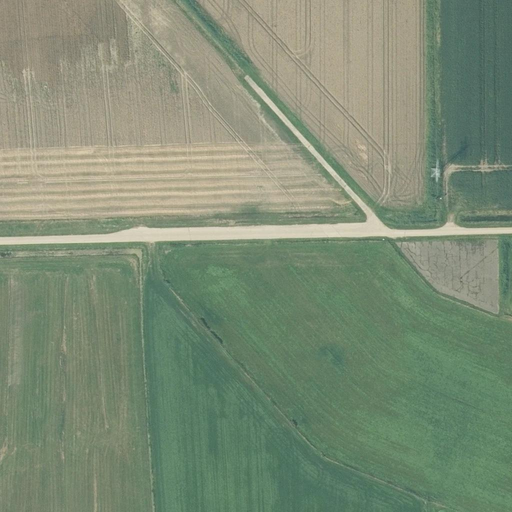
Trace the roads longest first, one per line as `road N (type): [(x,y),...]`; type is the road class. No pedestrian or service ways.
road 1 (unclassified): [(0,241),(511,231)]
road 2 (track): [(450,232),(442,204),(441,0)]
road 3 (track): [(378,232),(246,77)]
